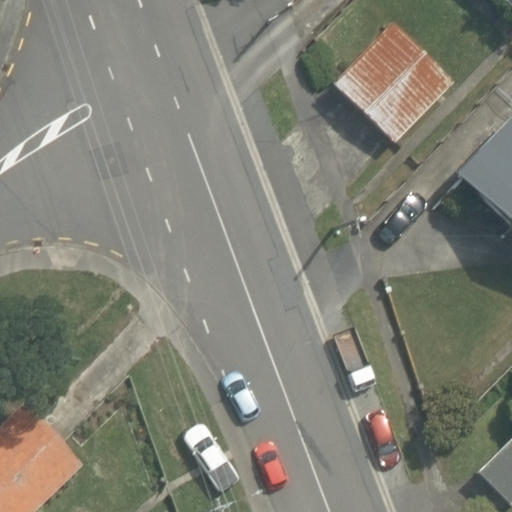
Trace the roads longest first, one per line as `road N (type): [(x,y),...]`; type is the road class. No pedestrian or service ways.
road 1 (residential): [(326,511),(154,86)]
road 2 (residential): [(0,176),(26,151),(154,86)]
